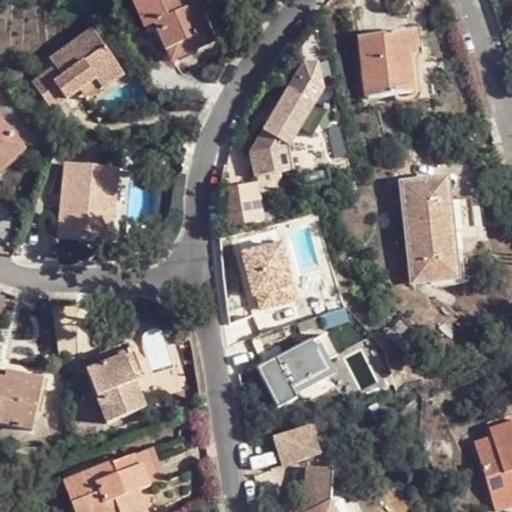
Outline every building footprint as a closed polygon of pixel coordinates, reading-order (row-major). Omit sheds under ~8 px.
[(129,0),(144,31),(154,26),(157,33),(170,62),(193,52),(189,42),(198,37),(187,11),(189,9),(185,0),(129,0)] [(189,42),(193,52),(213,42),(197,6),(189,9),(187,11),(198,37),(189,42)] [(154,26),(144,31),(147,37),(157,33),(154,26)] [(411,32),(357,39),(366,101),(411,94),(407,58),(414,56),(411,32)] [(54,109),(83,91),(98,81),(105,92),(127,78),(100,33),(56,61),(60,68),(37,83),(54,109)] [(296,66),(281,92),(310,107),(318,92),(309,67),(296,66)] [(98,81),(83,91),(90,102),(105,92),(98,81)] [(281,92),(245,156),(252,179),(291,168),(286,150),(295,134),(310,107),(281,92)] [(322,115),(310,107),(295,134),(307,141),(322,115)] [(0,167),(1,168),(27,144),(0,116),(0,167)] [(133,175),(70,162),(54,235),(103,246),(109,223),(122,226),(133,175)] [(440,181),(402,183),(404,211),(413,210),(419,286),(434,285),(434,278),(457,275),(455,238),(474,235),(470,197),(442,199),(440,181)] [(232,196),(234,224),(259,222),(257,194),(232,196)] [(137,350),(128,354),(138,376),(147,372),(137,350)] [(138,376),(128,354),(90,372),(112,421),(150,404),(138,376)] [(0,367),(0,381),(2,382),(4,377),(45,386),(46,377),(0,367)] [(0,420),(37,428),(45,386),(4,377),(2,382),(0,381),(0,420)] [(488,429),(472,433),(494,502),(511,495),(511,412),(486,419),(488,429)] [(313,425),(276,438),(285,468),(323,455),(313,425)] [(157,445),(118,461),(124,473),(147,463),(156,484),(171,478),(157,445)] [(124,473),(118,461),(69,483),(80,511),(144,511),(153,509),(145,489),(154,484),(156,484),(147,463),(124,473)] [(339,511),(334,502),(335,469),(308,469),(308,503),(313,511),(311,511),(339,511)] [(366,511),(347,471),(335,469),(334,502),(339,511),(366,511)]
